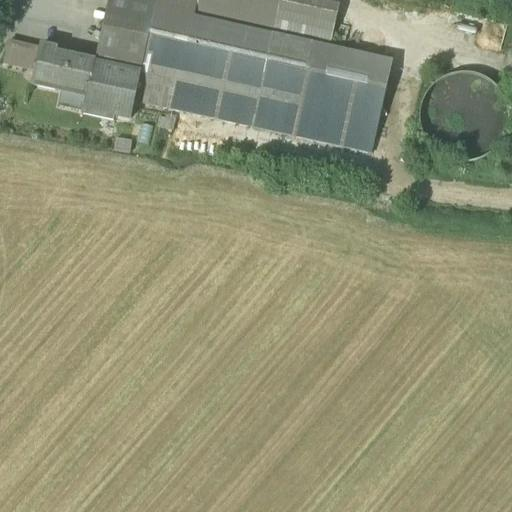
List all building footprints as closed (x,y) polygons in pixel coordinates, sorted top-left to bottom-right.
[(155,0),(122,0),(122,1),(117,0),(109,0),(95,64),(112,68),(111,73),(138,78),(155,0)] [(134,104),(293,139),(313,49),(193,21),(197,0),(155,0),(138,78),(134,104)] [(328,52),(337,9),(297,0),(197,0),(193,21),(313,49),(328,52)] [(383,0),(421,8),(423,0),(383,0)] [(34,73),(39,50),(8,44),(3,67),(34,73)] [(84,111),(114,118),(130,122),(134,104),(138,78),(111,73),(112,68),(95,64),(94,64),(94,66),(67,60),(67,59),(56,56),(57,53),(39,49),(39,50),(34,73),(30,88),(61,95),(58,108),(83,114),(84,111)] [(328,52),(313,49),(293,139),(370,157),(391,66),(328,52)] [(469,164),(489,156),(503,140),(508,119),(503,99),(488,83),(468,76),(447,78),(430,91),(420,110),(420,131),(430,149),(448,161),(469,164)] [(112,124),(114,118),(84,111),(83,118),(112,124)] [(132,144),(115,141),(113,154),(130,157),(132,144)]
